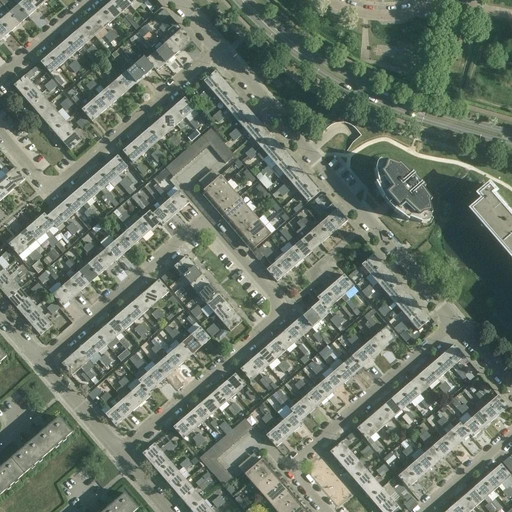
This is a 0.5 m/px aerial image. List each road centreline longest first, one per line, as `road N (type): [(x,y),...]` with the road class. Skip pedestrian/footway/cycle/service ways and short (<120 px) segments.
road 1 (residential): [(454,322),(217,48)]
road 2 (residential): [(39,361),(205,224),(278,309)]
road 3 (residential): [(329,511),(294,460),(454,322)]
road 4 (primary): [(275,32),(353,91),(511,144)]
road 5 (primary): [(511,135),(379,92),(275,32)]
road 6 (residential): [(49,182),(64,181),(217,48)]
road 7 (residential): [(118,453),(278,309)]
road 8 (residential): [(418,511),(511,430)]
road 9 (residential): [(118,453),(39,361)]
